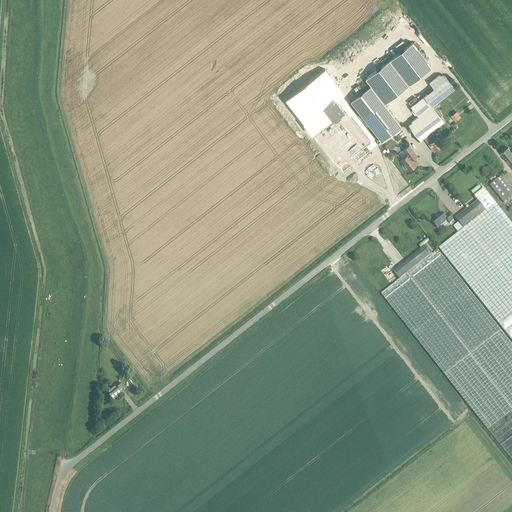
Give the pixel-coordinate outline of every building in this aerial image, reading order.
[(371,88),(384,104),(408,85),(389,60),(365,79),(371,87),(371,88)] [(455,88),(447,78),(445,75),(439,74),(429,82),(433,88),(423,96),(431,106),(455,88)] [(382,143),(402,127),(384,104),(371,88),(351,103),(382,143)] [(422,97),(409,107),(417,116),(429,107),(422,97)] [(443,122),(430,106),(406,126),(418,142),(423,138),(443,122)] [(461,117),(456,112),(451,116),(455,121),(461,117)] [(433,130),(423,138),(434,152),(444,144),(433,130)] [(403,164),(403,165),(405,168),(406,168),(407,167),(409,171),(416,165),(411,158),(415,154),(409,146),(403,150),(407,155),(401,160),(404,163),(403,164)] [(511,166),(511,151),(508,147),(501,153),(511,166)] [(491,186),(504,203),(511,196),(511,190),(502,177),(491,186)] [(511,223),(490,196),(484,188),(474,196),(478,201),(456,218),(459,222),(454,226),(459,233),(439,248),(511,340),(511,223)] [(442,213),(432,221),(437,228),(448,220),(450,223),(454,221),(449,215),(446,218),(442,213)] [(400,280),(432,255),(426,246),(394,271),(400,280)] [(511,343),(438,250),(433,255),(432,255),(400,280),(382,294),(489,430),(511,411),(511,343)] [(119,391),(123,388),(118,383),(114,386),(115,388),(107,394),(112,401),(121,394),(119,391)]
